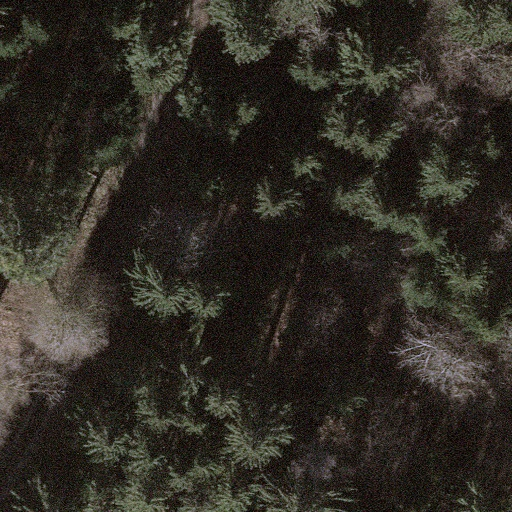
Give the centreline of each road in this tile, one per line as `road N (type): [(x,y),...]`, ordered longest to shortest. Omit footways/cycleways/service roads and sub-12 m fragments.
road 1 (track): [(0,490),(44,431),(222,60),(226,0)]
road 2 (track): [(306,511),(511,395)]
